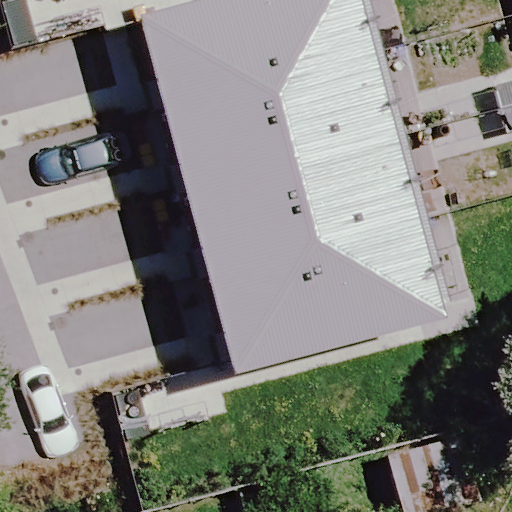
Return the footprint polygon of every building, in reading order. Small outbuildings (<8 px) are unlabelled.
[(110,0),(0,0),(0,127),(27,153),(141,28),(110,0)] [(310,0),(337,32),(374,0),(310,0)] [(346,275),(300,154),(231,180),(277,301),(346,275)] [(0,378),(60,357),(16,238),(0,243),(0,378)] [(466,511),(470,511),(456,448),(372,467),(381,511),(466,511)]
